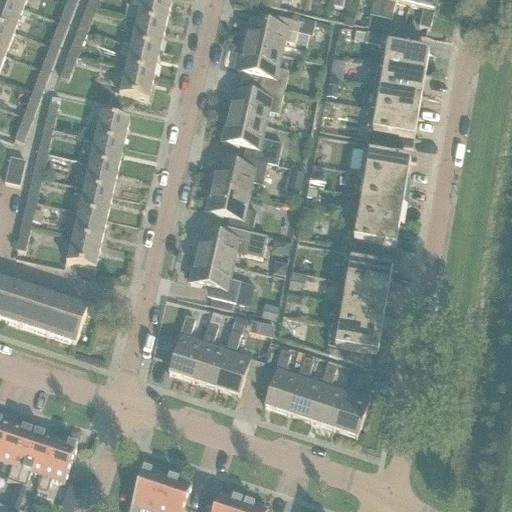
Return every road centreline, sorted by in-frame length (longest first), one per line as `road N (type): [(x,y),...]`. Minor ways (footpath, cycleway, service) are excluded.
road 1 (residential): [(380,495),(402,451),(460,72),(481,0)]
road 2 (residential): [(116,407),(216,0)]
road 3 (tertiary): [(380,495),(125,410)]
road 4 (tertiary): [(116,407),(0,367)]
